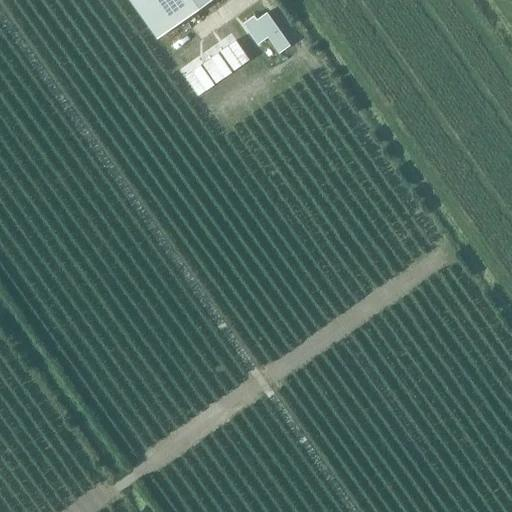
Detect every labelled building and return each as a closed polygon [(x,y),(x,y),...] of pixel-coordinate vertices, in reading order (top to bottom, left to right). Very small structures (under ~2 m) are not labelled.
[(212,0),(128,0),(157,39),(212,0)] [(253,15),(243,22),(258,43),(268,35),(279,52),(289,44),(266,12),(256,18),(253,15)] [(235,41),(220,52),(234,72),(249,60),(235,41)] [(218,53),(202,65),(216,84),(232,73),(218,53)] [(200,66),(184,77),(199,97),(214,85),(200,66)]
